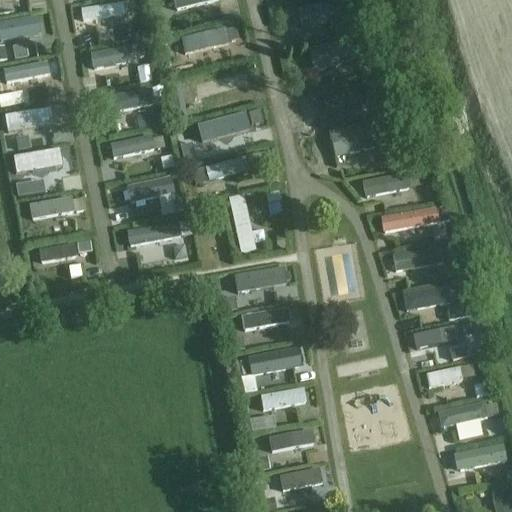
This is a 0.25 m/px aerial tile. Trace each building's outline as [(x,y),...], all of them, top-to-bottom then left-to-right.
[(172,0),(175,14),(219,4),(218,0),(172,0)] [(341,14),(349,11),(345,0),(338,0),(337,0),(298,10),(303,32),(343,21),(341,14)] [(82,24),(124,18),(122,5),(80,11),(82,24)] [(179,42),(183,58),(230,48),(226,31),(179,42)] [(313,73),(353,62),(348,41),(307,52),(313,73)] [(131,50),(89,57),(92,73),(134,66),(131,50)] [(10,85),(42,78),(39,66),(7,73),(10,85)] [(190,84),(193,98),(241,87),(238,73),(190,84)] [(316,114),(373,100),(368,83),(312,97),(316,114)] [(107,101),(110,115),(145,109),(142,94),(107,101)] [(13,119),(16,134),(51,127),(47,112),(13,119)] [(210,142),(250,131),(246,117),(207,128),(210,142)] [(376,149),(372,137),(380,135),(377,122),(369,125),(369,124),(328,135),(335,160),(376,149)] [(151,139),(110,148),(113,162),(154,153),(151,139)] [(48,145),(12,154),(15,167),(51,158),(48,145)] [(258,157),(205,171),(209,186),(262,171),(258,157)] [(19,166),(21,178),(58,171),(56,159),(19,166)] [(411,193),(408,177),(362,186),(365,202),(411,193)] [(127,203),(162,196),(159,184),(124,191),(127,203)] [(73,200),(30,208),(33,223),(75,215),(73,200)] [(244,202),(229,205),(241,258),(256,255),(244,202)] [(436,212),(380,222),(383,237),(439,227),(436,212)] [(31,233),(30,221),(15,221),(16,234),(31,233)] [(178,226),(126,236),(129,251),(181,241),(178,226)] [(75,247),(39,254),(42,266),(77,260),(75,247)] [(445,267),(442,251),(392,260),(395,276),(445,267)] [(281,272),(235,280),(237,294),(283,286),(281,272)] [(453,308),(450,289),(402,298),(406,316),(453,308)] [(289,311),(241,320),(244,334),(291,326),(289,311)] [(467,341),(464,327),(414,338),(417,352),(467,341)] [(247,359),(251,378),(301,369),(297,349),(247,359)] [(461,384),(458,369),(425,376),(428,391),(461,384)] [(262,413),(306,405),(304,390),(260,398),(262,413)] [(489,420),(486,404),(437,415),(441,430),(489,420)] [(271,454),(314,446),(312,431),(268,439),(271,454)] [(505,446),(455,456),(458,472),(508,462),(505,446)] [(272,463),(253,464),(254,483),(273,482),(272,463)] [(322,485),(319,470),(279,478),(283,493),(322,485)] [(511,511),(507,499),(493,503),(495,511),(511,511)]
